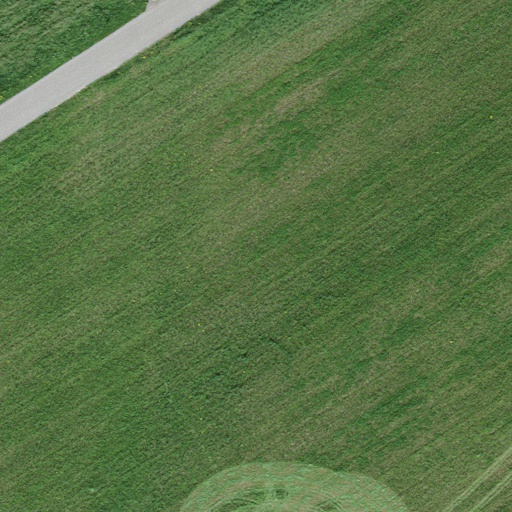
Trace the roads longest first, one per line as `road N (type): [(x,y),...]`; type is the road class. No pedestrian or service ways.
road 1 (unknown): [(154,511),(170,416),(161,142),(182,5)]
road 2 (unclassified): [(190,0),(0,122)]
